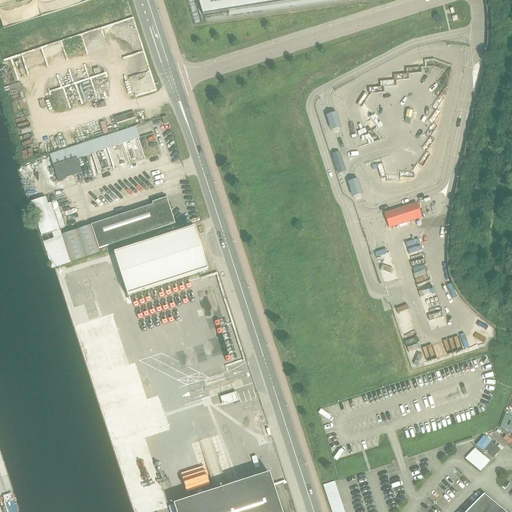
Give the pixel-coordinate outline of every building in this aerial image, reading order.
[(197,0),(202,16),(306,0),(197,0)] [(175,224),(166,198),(152,203),(153,205),(91,225),(98,249),(175,224)] [(422,218),(417,203),(384,213),(388,229),(422,218)] [(207,270),(194,227),(113,253),(127,296),(207,270)] [(110,373),(120,409),(143,403),(132,362),(115,366),(116,371),(110,373)] [(211,375),(214,385),(225,382),(222,372),(211,375)] [(224,405),(237,400),(235,394),(222,398),(224,405)] [(281,511),(269,473),(228,487),(173,504),(175,511),(281,511)] [(332,511),(343,511),(334,482),(323,485),(332,511)] [(503,511),(483,494),(472,506),(468,509),(465,511),(503,511)]
